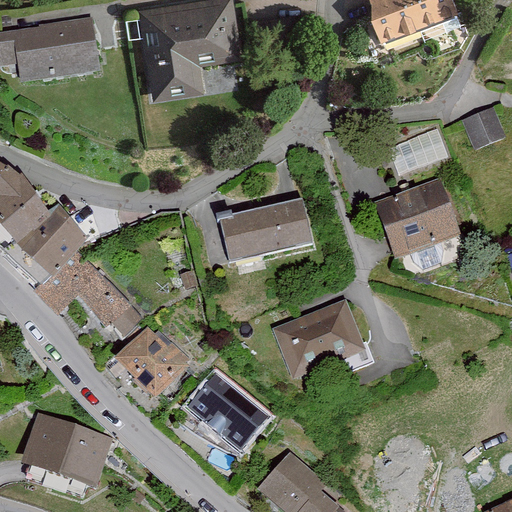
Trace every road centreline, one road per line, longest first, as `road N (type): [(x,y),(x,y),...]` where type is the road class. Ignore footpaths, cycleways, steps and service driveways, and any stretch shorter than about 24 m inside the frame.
road 1 (residential): [(0,155),(72,189),(178,200),(276,144),(305,115),(322,79),(333,0)]
road 2 (residential): [(242,511),(134,418),(0,273)]
